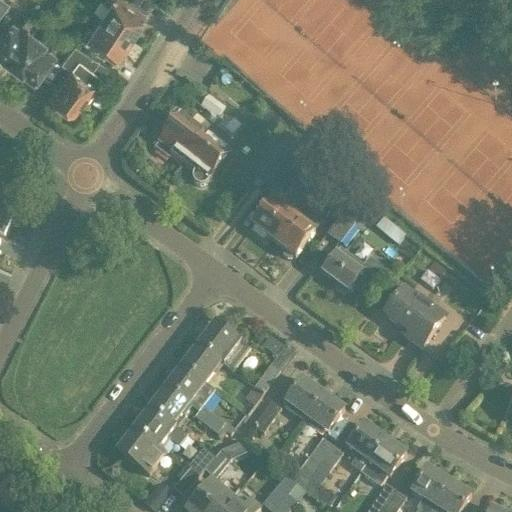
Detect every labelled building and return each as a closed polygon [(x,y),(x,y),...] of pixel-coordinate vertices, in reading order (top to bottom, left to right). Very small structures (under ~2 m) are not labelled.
[(102,19),(130,38),(132,35),(136,35),(139,30),(139,25),(146,14),(123,0),(105,0),(104,2),(110,6),(102,19)] [(155,2),(150,0),(131,0),(148,12),(155,2)] [(0,39),(0,55),(13,66),(37,34),(32,31),(38,23),(28,15),(19,26),(14,22),(2,37),(0,39)] [(130,44),(130,39),(130,38),(102,19),(94,30),(88,26),(81,36),(116,59),(123,50),(126,49),(130,44)] [(48,31),(42,38),(37,34),(13,66),(34,82),(55,54),(49,49),(58,39),(48,31)] [(109,67),(74,45),(67,55),(61,63),(71,69),(52,95),(75,113),(109,67)] [(228,94),(228,69),(215,69),(215,94),(228,94)] [(209,97),(201,107),(218,119),(226,109),(209,97)] [(182,164),(204,135),(176,114),(163,130),(168,134),(156,149),(169,159),(171,156),(182,164)] [(227,171),(236,160),(204,135),(182,164),(195,174),(193,176),(193,181),(193,184),(194,186),(195,187),(197,188),(199,189),(201,189),(204,189),(206,188),(207,187),(222,167),(227,171)] [(276,145),(291,157),(299,146),(284,135),(276,145)] [(253,175),(268,187),(276,176),(261,165),(253,175)] [(271,203),(253,230),(271,243),(318,183),(311,178),(304,188),(298,184),(287,198),(292,202),(286,210),(284,213),(271,203)] [(304,227),(305,225),(296,217),(303,209),(318,221),(328,207),(312,195),(320,185),(318,183),(271,243),(283,252),(283,253),(283,254),(283,255),(283,256),(283,257),(284,258),(284,259),(285,260),(287,261),(289,261),(290,261),(291,261),(292,261),(293,260),(295,261),(315,235),(304,227)] [(0,236),(4,238),(12,220),(0,214),(0,236)] [(355,229),(340,218),(326,237),(341,248),(355,229)] [(397,248),(405,238),(384,221),(376,231),(397,248)] [(322,277),(348,295),(362,275),(335,257),(322,277)] [(406,342),(420,353),(444,320),(404,292),(384,319),(410,337),(406,342)] [(251,353),(216,327),(198,350),(218,365),(217,366),(220,368),(220,367),(233,376),(251,353)] [(218,365),(198,350),(181,371),(214,396),(215,395),(205,388),(220,368),(217,366),(218,365)] [(271,368),(253,392),(262,399),(281,375),(271,368)] [(214,396),(181,371),(166,392),(188,409),(199,416),(194,422),(203,429),(211,418),(203,412),(214,396)] [(284,407),(304,421),(321,397),(301,383),(284,407)] [(188,409),(166,392),(149,414),(169,429),(169,428),(187,441),(188,440),(176,431),(173,429),(188,409)] [(254,410),(262,399),(253,392),(245,403),(254,410)] [(344,414),(321,397),(304,421),(327,437),(344,414)] [(253,430),(264,438),(281,413),(270,405),(253,430)] [(167,458),(160,453),(168,442),(180,451),(187,441),(169,428),(169,429),(149,414),(133,435),(165,460),(167,458)] [(225,428),(211,418),(203,429),(222,442),(227,434),(223,431),(225,428)] [(350,469),(359,476),(383,442),(363,428),(346,452),(357,459),(350,469)] [(133,435),(117,455),(150,480),(165,460),(133,435)] [(406,459),(383,442),(359,476),(381,491),(387,481),(389,482),(406,459)] [(298,477),(308,485),(319,470),(317,469),(331,449),(322,443),(298,477)] [(329,477),(343,457),(331,449),(317,469),(319,470),(329,477)] [(189,473),(199,481),(205,475),(215,462),(203,452),(188,471),(190,473),(189,473)] [(223,453),(215,462),(205,475),(214,483),(233,461),(223,453)] [(431,511),(447,486),(424,472),(410,497),(422,504),(416,511),(431,511)] [(182,500),(199,481),(189,473),(173,492),(182,500)] [(262,509),(265,511),(277,511),(288,500),(297,489),(286,481),(262,509)] [(188,511),(225,511),(240,496),(228,486),(222,493),(213,485),(188,511)] [(462,511),(470,499),(447,486),(431,511),(462,511)] [(370,511),(383,511),(395,495),(386,489),(370,511)] [(399,511),(406,502),(395,495),(383,511),(399,511)] [(257,511),(240,496),(225,511),(257,511)] [(145,507),(150,511),(156,511),(162,506),(152,498),(145,507)] [(293,511),(297,508),(288,500),(277,511),(293,511)]
